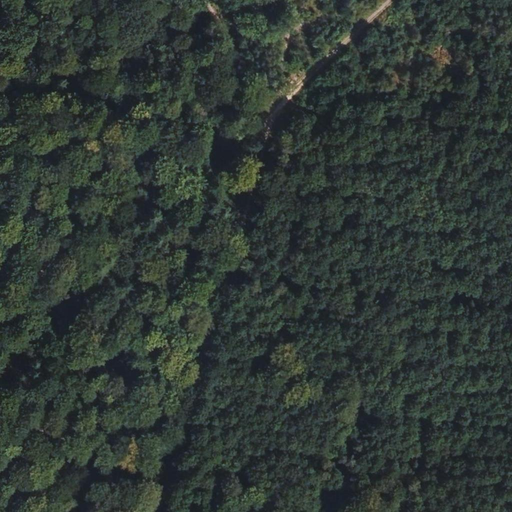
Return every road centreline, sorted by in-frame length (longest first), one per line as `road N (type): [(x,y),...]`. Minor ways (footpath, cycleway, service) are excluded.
road 1 (track): [(262,125),(441,511)]
road 2 (unknown): [(262,125),(0,375)]
road 3 (track): [(0,102),(262,125)]
road 4 (track): [(262,125),(281,112),(511,132)]
road 5 (track): [(392,0),(262,125)]
road 6 (track): [(187,0),(262,125)]
